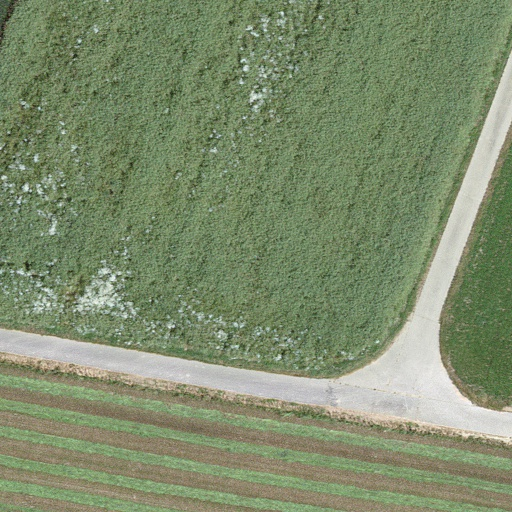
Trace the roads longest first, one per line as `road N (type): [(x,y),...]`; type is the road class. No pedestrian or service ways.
road 1 (track): [(511,428),(0,342)]
road 2 (track): [(406,410),(511,122)]
